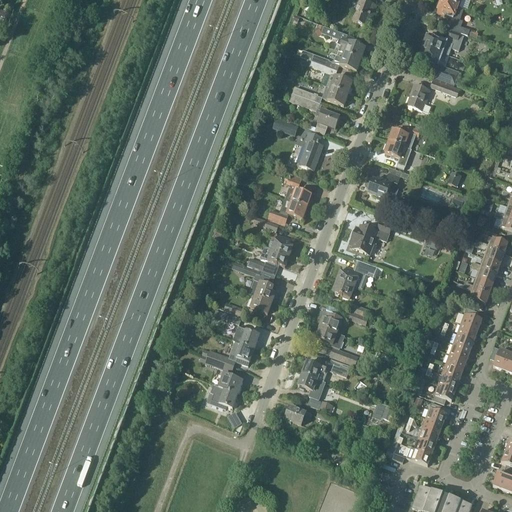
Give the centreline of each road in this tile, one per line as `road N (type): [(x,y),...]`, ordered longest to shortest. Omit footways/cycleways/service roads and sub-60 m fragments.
road 1 (motorway): [(200,0),(8,511)]
road 2 (motorway): [(64,511),(256,0)]
road 3 (residential): [(222,511),(413,0)]
